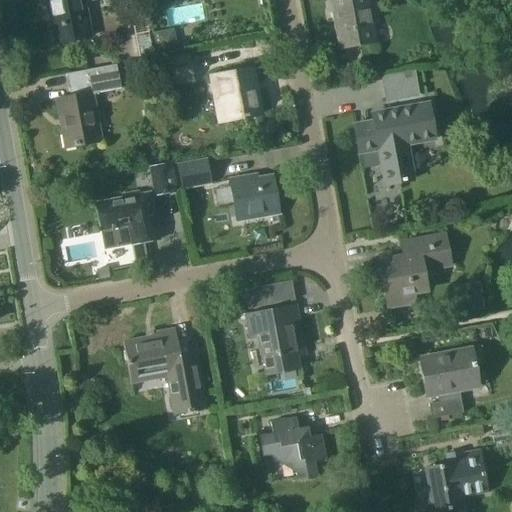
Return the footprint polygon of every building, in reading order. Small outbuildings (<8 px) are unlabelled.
[(88,38),(81,2),(92,0),(43,0),(52,45),(88,38)] [(374,43),(365,0),(331,0),(329,1),(338,50),(374,43)] [(158,63),(162,86),(189,81),(184,58),(158,63)] [(64,149),(98,142),(89,96),(96,94),(96,93),(118,89),(114,65),(63,75),(68,98),(55,101),(64,149)] [(428,69),(379,78),(384,104),(414,98),(415,107),(426,105),(424,97),(433,95),(428,69)] [(259,116),(255,95),(251,96),(246,71),(210,77),(212,91),(217,90),(223,122),(259,116)] [(433,140),(426,105),(383,113),(385,121),(352,127),(358,155),(377,151),(384,186),(411,181),(404,146),(433,140)] [(177,166),(181,189),(208,184),(204,161),(177,166)] [(148,169),(154,196),(173,192),(168,165),(148,169)] [(275,210),(270,177),(246,182),(245,177),(228,180),(235,218),(275,210)] [(158,240),(149,193),(136,195),(136,192),(120,195),(121,198),(93,203),(98,231),(126,226),(130,246),(158,240)] [(448,267),(443,236),(401,244),(404,260),(379,265),(385,298),(424,291),(420,272),(448,267)] [(268,286),(256,288),(259,303),(271,301),(268,286)] [(294,307),(244,316),(248,339),(257,338),(264,375),(297,369),(294,354),(302,352),(294,307)] [(173,417),(202,411),(197,384),(189,346),(178,348),(174,329),(151,333),(152,337),(121,343),(129,380),(165,373),(173,417)] [(468,352),(419,362),(422,377),(426,396),(436,394),(438,404),(459,400),(457,390),(475,387),(474,381),(476,378),(476,377),(474,365),(471,366),(468,352)] [(438,404),(427,406),(429,420),(461,415),(459,400),(438,404)] [(295,479),(314,475),(312,464),(325,462),(320,435),(307,437),(305,429),(297,431),(295,419),(268,424),(270,436),(259,438),(262,456),(278,453),(280,466),(292,464),(295,479)] [(485,492),(477,453),(459,456),(461,464),(432,469),(435,487),(420,490),(423,504),(427,504),(428,511),(435,511),(460,508),(458,497),(485,492)]
